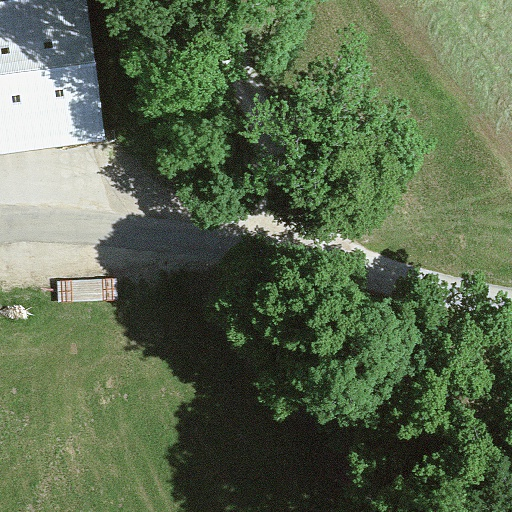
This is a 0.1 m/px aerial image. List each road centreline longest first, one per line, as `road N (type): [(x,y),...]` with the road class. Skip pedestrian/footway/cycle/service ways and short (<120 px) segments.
road 1 (unclassified): [(511,302),(26,224),(0,231)]
road 2 (track): [(297,267),(231,55),(200,0)]
